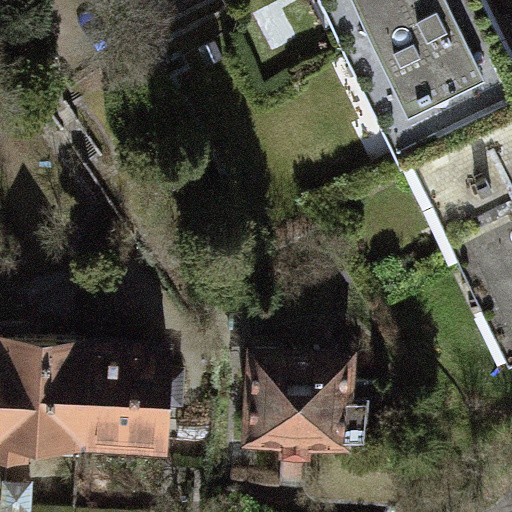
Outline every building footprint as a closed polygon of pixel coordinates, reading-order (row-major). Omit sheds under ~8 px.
[(418,144),(428,140),(511,98),(511,46),(489,0),(336,0),(386,101),(395,97),(418,144)] [(511,98),(428,140),(450,185),(441,189),(497,304),(509,298),(511,304),(511,98)] [(83,336),(0,331),(0,441),(26,443),(27,427),(78,429),(83,336)] [(167,340),(83,336),(78,429),(164,434),(166,398),(180,399),(182,365),(166,364),(167,340)] [(348,352),(253,345),(247,429),(280,431),(279,440),(309,442),(309,432),(342,435),(348,352)]
